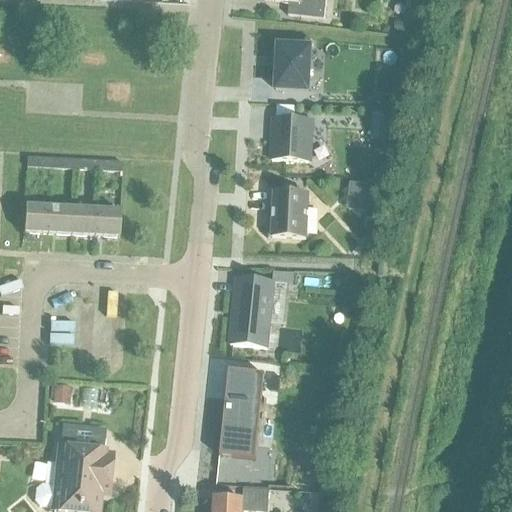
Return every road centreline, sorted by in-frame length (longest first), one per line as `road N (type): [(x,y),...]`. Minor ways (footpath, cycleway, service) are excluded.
road 1 (track): [(430,486),(511,143)]
road 2 (residential): [(0,423),(24,424),(32,270),(192,279)]
road 3 (residential): [(192,279),(203,175),(191,149),(190,116),(204,73),(211,0)]
road 4 (residential): [(150,511),(153,480),(180,428),(192,279)]
